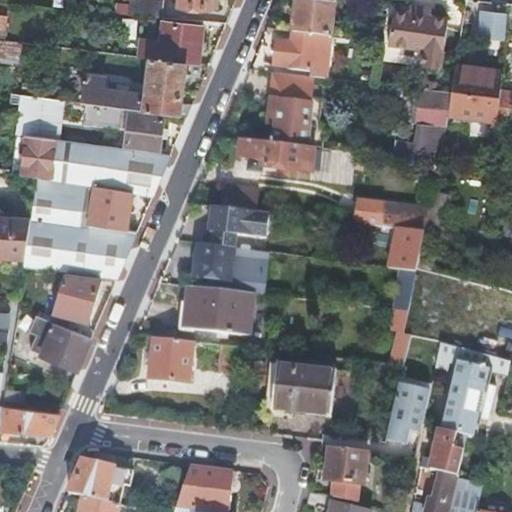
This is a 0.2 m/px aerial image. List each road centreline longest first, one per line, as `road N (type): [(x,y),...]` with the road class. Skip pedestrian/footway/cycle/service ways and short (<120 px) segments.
road 1 (residential): [(258,0),(75,436)]
road 2 (residential): [(284,511),(297,462),(75,436)]
